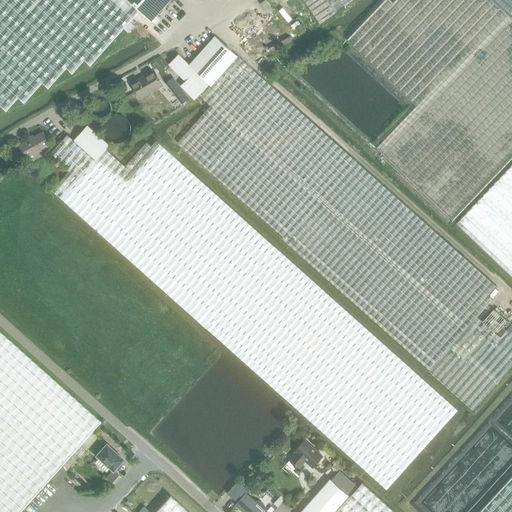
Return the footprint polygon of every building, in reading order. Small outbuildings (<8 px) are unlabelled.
[(0,0),(0,105),(5,110),(17,96),(23,102),(41,82),(47,87),(65,67),(71,72),(83,59),(89,64),(122,28),(128,20),(138,10),(126,0),(0,0)] [(126,0),(138,10),(150,21),(158,13),(163,9),(162,8),(168,0),(126,0)] [(263,0),(260,3),(267,13),(273,9),(266,0),(263,0)] [(303,0),(320,23),(336,12),(334,10),(327,0),(303,0)] [(327,0),(334,10),(348,0),(327,0)] [(384,0),(347,40),(352,44),(416,106),(377,148),(452,220),(511,157),(511,16),(511,18),(491,0),(395,0),(393,3),(389,0),(384,0)] [(511,0),(491,0),(511,18),(511,16),(511,0)] [(299,20),(291,26),(299,36),(306,31),(299,20)] [(216,36),(190,64),(209,83),(210,85),(237,55),(216,36)] [(196,99),(200,94),(209,83),(190,64),(179,54),(169,64),(186,81),(182,85),(196,99)] [(282,237),(352,299),(430,369),(428,371),(473,410),(511,365),(511,325),(500,338),(482,322),(477,317),(493,300),(488,296),(496,286),(352,157),(278,92),(239,56),(238,56),(237,55),(210,85),(209,83),(200,94),(202,96),(201,96),(211,105),(178,142),(237,195),(283,236),(282,237)] [(163,86),(155,71),(132,84),(139,98),(163,86)] [(173,77),(166,83),(182,104),(190,98),(173,77)] [(127,133),(127,130),(126,128),(124,125),(123,124),(121,123),(119,122),(117,122),(114,122),(112,123),(109,125),(107,128),(106,130),(106,132),(106,136),(108,140),(110,141),(112,142),(116,143),(119,143),(121,142),(124,140),(126,137),(127,136),(127,133)] [(70,171),(53,190),(64,199),(106,149),(110,145),(88,125),(74,140),(68,135),(51,154),(70,171)] [(51,145),(43,132),(19,145),(26,159),(51,145)] [(262,378),(352,458),(386,490),(458,410),(352,315),(353,314),(352,313),(277,246),(276,247),(208,186),(157,141),(149,150),(144,146),(126,166),(106,149),(64,199),(113,243),(262,378)] [(0,176),(9,171),(4,162),(0,164),(0,176)] [(511,165),(457,223),(511,275),(511,165)] [(494,308),(482,322),(500,338),(511,325),(511,312),(506,319),(494,308)] [(0,511),(19,511),(48,480),(60,466),(66,471),(87,447),(88,448),(98,437),(92,431),(101,421),(101,420),(0,329),(0,511)] [(299,469),(305,461),(313,468),(323,457),(305,441),(295,452),(297,453),(287,464),(292,469),(296,466),(299,469)] [(112,469),(105,478),(111,483),(118,475),(113,470),(123,459),(106,444),(96,455),(112,469)] [(340,467),(335,463),(326,472),(332,477),(340,467)] [(355,488),(360,482),(350,474),(346,479),(355,488)] [(511,511),(511,474),(477,511),(511,511)] [(301,511),(336,511),(351,496),(331,479),(301,511)] [(228,492),(233,496),(239,502),(237,504),(245,511),(266,511),(267,511),(247,493),(249,490),(238,480),(228,492)] [(336,511),(396,511),(363,482),(351,496),(336,511)] [(188,511),(170,495),(154,511),(188,511)] [(281,495),(274,503),(277,506),(278,507),(285,499),(281,495)]
